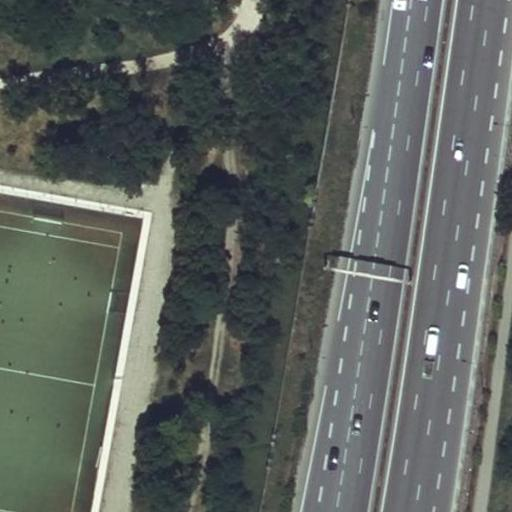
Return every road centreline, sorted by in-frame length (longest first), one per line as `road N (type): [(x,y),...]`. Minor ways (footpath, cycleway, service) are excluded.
road 1 (motorway): [(417,0),(362,408)]
road 2 (motorway): [(438,322),(483,0)]
road 3 (motorway): [(407,511),(438,322)]
road 4 (motorway): [(429,511),(438,322)]
